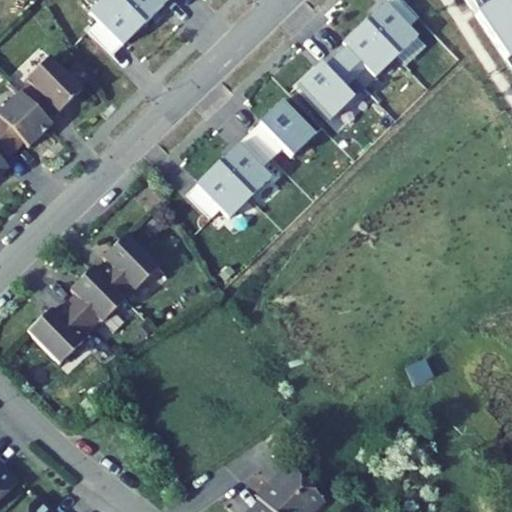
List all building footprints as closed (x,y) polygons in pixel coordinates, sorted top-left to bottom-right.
[(164,8),(156,0),(104,0),(89,15),(122,48),(164,8)] [(511,0),(464,0),(506,60),(511,55),(511,0)] [(417,38),(383,5),(342,46),(346,49),(325,70),(321,67),(300,87),(331,121),(353,101),(345,92),(366,72),(375,78),(417,38)] [(58,115),(82,92),(49,59),(25,81),(29,85),(20,94),(46,121),(55,112),(58,115)] [(0,112),(17,96),(8,87),(0,94),(0,112)] [(0,140),(14,155),(24,145),(28,150),(52,127),(46,121),(20,94),(19,94),(17,96),(0,112),(0,140)] [(315,137),(280,104),(260,124),(292,158),(315,137)] [(14,155),(0,140),(0,175),(8,168),(4,164),(14,155)] [(269,179),(239,147),(197,187),(229,219),(269,179)] [(148,229),(156,238),(163,231),(156,223),(148,229)] [(98,273),(125,301),(135,292),(158,270),(126,237),(103,259),(108,264),(98,273)] [(70,291),(75,296),(65,305),(92,333),(102,324),(103,324),(126,302),(125,301),(98,273),(93,268),(70,291)] [(27,333),(60,367),(83,344),(82,343),(92,333),(65,305),(55,315),(50,310),(27,333)] [(110,379),(97,386),(102,396),(116,388),(110,379)] [(307,484),(313,479),(300,466),(295,472),(307,484)] [(3,471),(0,467),(0,501),(19,484),(4,470),(3,471)] [(257,499),(262,504),(269,511),(316,511),(325,503),(307,484),(295,472),(291,468),(272,486),(271,485),(257,499)] [(52,511),(38,498),(24,511),(52,511)]
